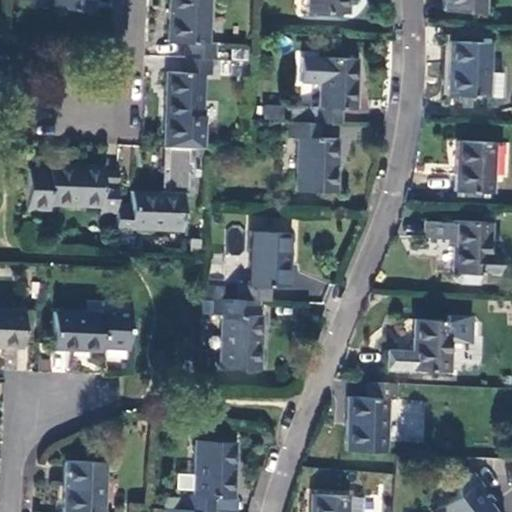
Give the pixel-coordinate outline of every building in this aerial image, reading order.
[(91,10),(91,0),(52,0),(52,8),(91,10)] [(186,43),(187,57),(212,58),(216,59),(217,43),(207,42),(208,0),(169,0),(168,41),(186,43)] [(344,12),(344,0),(306,0),(306,10),(344,12)] [(483,12),(483,0),(443,0),(443,9),(483,12)] [(449,41),(447,93),(498,95),(499,72),(487,72),(488,43),(449,41)] [(166,72),(163,146),(200,148),(203,75),(212,74),(212,58),(187,57),(183,58),(183,72),(166,72)] [(318,123),(339,124),(339,109),(355,110),(357,59),(300,58),(299,83),(320,84),(319,107),(289,107),(289,122),(318,123)] [(285,121),(283,103),(262,106),(264,123),(285,121)] [(288,137),(297,137),(295,190),(334,191),(336,139),(317,139),(318,123),(289,122),(288,137)] [(490,192),(492,143),(455,142),(453,191),(490,192)] [(135,150),(122,149),(119,176),(132,178),(135,150)] [(49,168),(28,168),(26,208),(47,209),(48,204),(98,207),(99,215),(115,215),(116,206),(117,170),(102,169),(102,166),(49,163),(49,168)] [(164,171),(164,192),(179,193),(180,172),(164,171)] [(131,207),(116,206),(115,215),(114,237),(130,238),(131,228),(179,231),(181,193),(179,193),(164,192),(132,191),(131,207)] [(490,222),(453,220),(453,222),(427,222),(426,238),(452,239),(451,270),(497,273),(497,253),(488,251),(490,222)] [(239,284),(238,299),(256,300),(267,300),(268,284),(287,285),(289,233),(250,231),(248,283),(239,284)] [(257,315),(256,300),(238,299),(212,298),(212,313),(220,314),(220,367),(258,368),(260,315),(257,315)] [(102,346),(126,347),(128,301),(101,301),(101,312),(53,311),(51,347),(102,349),(102,346)] [(0,344),(21,346),(23,309),(0,308),(0,344)] [(450,320),(412,319),(411,351),(384,352),(383,368),(447,370),(448,340),(450,320)] [(463,321),(450,320),(448,340),(463,341),(463,321)] [(397,399),(397,384),(366,383),(366,397),(346,396),(344,450),(384,452),(387,399),(397,399)] [(422,436),(425,402),(402,400),(399,434),(422,436)] [(184,494),(183,510),(198,510),(214,510),(214,495),(233,496),(235,443),(196,441),(193,494),(184,494)] [(100,511),(103,461),(63,460),(61,511),(100,511)] [(489,500),(471,472),(452,484),(453,493),(434,506),(438,511),(490,511),(492,510),(487,502),(489,500)] [(347,511),(348,496),(311,495),(309,511),(347,511)]
